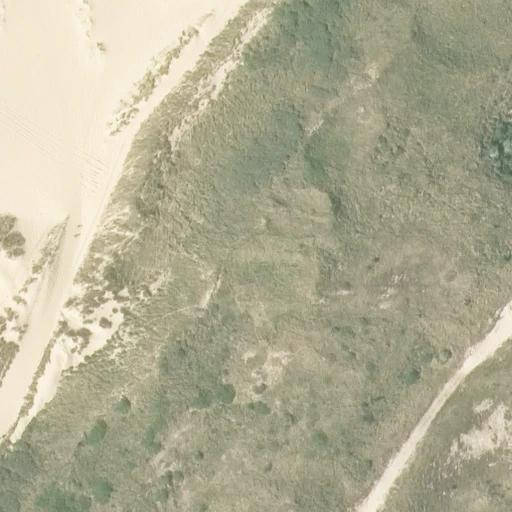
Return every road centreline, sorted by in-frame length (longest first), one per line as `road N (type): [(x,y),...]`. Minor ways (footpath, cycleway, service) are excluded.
road 1 (track): [(357,511),(445,385),(511,323)]
road 2 (unknown): [(0,400),(88,206)]
